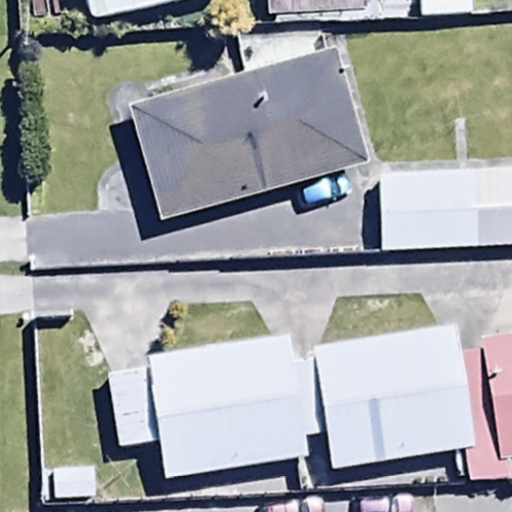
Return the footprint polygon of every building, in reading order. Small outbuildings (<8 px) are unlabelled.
[(78,0),(88,39),(226,8),(224,0),(78,0)] [(264,0),(266,28),(376,21),(374,0),(264,0)] [(416,0),(418,32),(470,30),(469,0),(416,0)] [(123,120),(156,236),(371,176),(339,60),(123,120)] [(511,181),(373,187),(376,267),(511,261),(511,181)] [(296,504),(330,499),(328,484),(459,464),(465,500),(511,492),(511,482),(511,474),(511,473),(511,351),(479,357),(488,433),(467,436),(451,336),(310,358),(312,376),(288,379),(284,349),(144,370),(146,384),(103,390),(114,463),(156,456),(162,495),(292,476),(296,504)]
